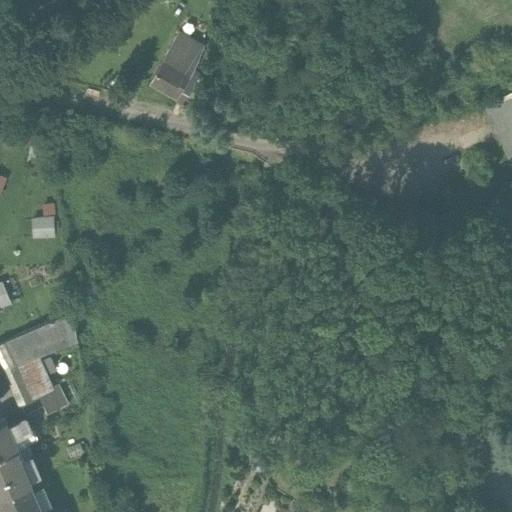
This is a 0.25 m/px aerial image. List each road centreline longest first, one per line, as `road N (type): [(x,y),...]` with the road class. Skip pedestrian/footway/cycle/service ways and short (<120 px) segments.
road 1 (residential): [(265,146),(340,215),(348,236),(339,296),(364,348),(442,408),(485,456),(511,505)]
road 2 (residential): [(0,100),(41,95),(265,146)]
road 3 (residential): [(265,146),(374,150),(480,126)]
road 4 (track): [(420,0),(324,80),(265,146)]
